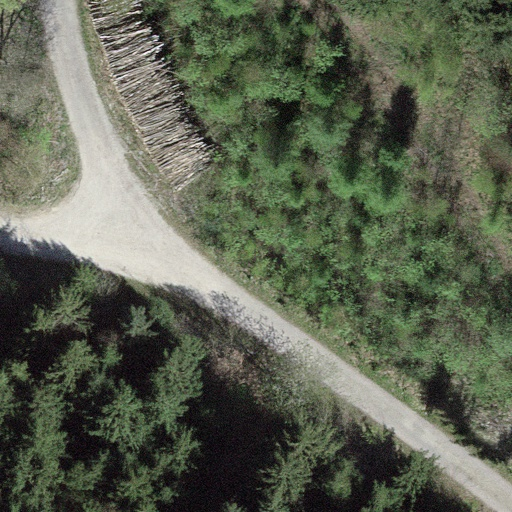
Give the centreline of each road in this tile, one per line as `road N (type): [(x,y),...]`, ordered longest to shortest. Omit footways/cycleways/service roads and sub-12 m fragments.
road 1 (track): [(511,511),(226,294),(133,240)]
road 2 (track): [(133,240),(58,0)]
road 3 (track): [(133,240),(0,236)]
